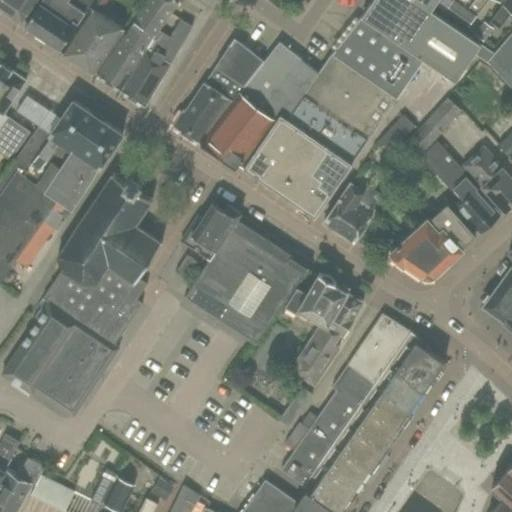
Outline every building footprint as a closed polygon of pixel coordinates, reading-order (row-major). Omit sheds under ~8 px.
[(35,0),(0,0),(0,3),(19,17),(19,18),(21,19),(22,19),(35,0)] [(40,0),(25,23),(61,47),(91,0),(40,0)] [(93,0),(61,49),(94,71),(124,27),(98,10),(105,0),(93,0)] [(125,33),(98,74),(118,88),(146,46),(158,29),(178,1),(176,0),(148,0),(134,20),(135,21),(126,34),(125,33)] [(333,51),(397,95),(423,57),(456,79),(481,42),(431,8),(436,0),(371,0),(362,14),(333,51)] [(451,0),(444,10),(468,27),(476,15),(456,0),(451,0)] [(499,0),(471,0),(469,4),(478,11),(485,0),(498,0),(499,0)] [(511,0),(504,0),(490,19),(499,26),(511,10),(511,0)] [(146,46),(118,88),(121,89),(144,105),(170,62),(192,25),(181,18),(170,36),(158,29),(146,46)] [(474,33),(484,40),(493,27),(484,20),(474,33)] [(511,34),(489,62),(511,86),(511,34)] [(233,99),(264,59),(236,38),(235,37),(236,37),(234,36),(220,57),(198,90),(186,108),(184,107),(173,124),(185,132),(200,141),(233,99)] [(280,40),(264,59),(233,99),(200,141),(211,149),(230,161),(234,164),(236,165),(237,164),(238,162),(273,117),(262,108),(303,58),(287,46),(280,40)] [(397,95),(333,51),(332,50),(318,70),(303,58),(262,108),(273,117),(238,162),(262,179),(284,194),(315,216),(397,95)] [(0,151),(10,158),(30,130),(3,112),(26,78),(0,60),(0,151)] [(49,108),(27,93),(16,109),(39,124),(49,108)] [(462,109),(447,95),(405,141),(420,154),(462,109)] [(0,281),(12,264),(11,263),(19,251),(21,252),(22,251),(20,250),(29,238),(30,239),(31,238),(29,237),(38,225),(39,226),(40,224),(39,223),(42,219),(55,228),(58,230),(122,133),(123,132),(73,99),(61,116),(49,134),(44,130),(38,126),(0,179),(0,281)] [(61,116),(49,108),(39,124),(38,126),(44,130),(49,134),(61,116)] [(415,124),(402,113),(378,139),(390,151),(415,124)] [(511,131),(501,141),(511,152),(511,131)] [(450,181),(464,197),(456,205),(481,232),(501,213),(462,170),(464,169),(438,139),(421,154),(447,184),(450,181)] [(463,163),(505,209),(511,203),(511,174),(484,144),(473,155),(463,163)] [(49,301),(2,372),(14,380),(24,387),(32,392),(35,388),(53,400),(74,414),(119,346),(117,344),(115,343),(143,301),(137,297),(140,293),(148,282),(145,280),(140,277),(139,276),(145,266),(153,254),(163,240),(136,223),(144,212),(152,199),(138,190),(137,189),(141,183),(136,180),(131,176),(127,182),(125,181),(112,172),(94,199),(57,254),(58,254),(63,267),(62,268),(43,296),(46,299),(49,301)] [(350,181),(324,221),(354,241),(372,213),(368,210),(381,192),(368,183),(363,191),(350,181)] [(209,258),(239,213),(226,204),(224,208),(213,200),(200,220),(195,217),(181,239),(209,258)] [(462,246),(475,234),(447,203),(430,219),(428,216),(391,250),(393,252),(391,255),(392,259),(394,262),(398,263),(402,261),(404,264),(405,263),(416,270),(423,275),(428,275),(434,274),(442,267),(463,248),(462,246)] [(239,213),(209,258),(185,296),(256,343),(302,275),(312,260),(239,213)] [(197,260),(187,254),(176,270),(186,277),(197,260)] [(511,263),(488,296),(483,304),(503,318),(510,324),(509,325),(511,326),(511,263)] [(321,273),(319,272),(307,293),(297,288),(287,306),(297,311),(299,307),(313,315),(310,319),(319,324),(291,367),(315,383),(340,345),(334,341),(341,331),(344,333),(354,316),(363,300),(347,291),(348,290),(335,283),(336,281),(334,280),(330,273),(321,273)] [(310,488),(341,509),(350,495),(359,483),(373,462),(394,432),(403,419),(406,415),(433,377),(437,370),(445,360),(442,358),(435,353),(434,352),(417,340),(419,338),(421,335),(411,329),(382,312),(332,385),(336,388),(281,468),(303,483),(310,488)] [(289,425),(295,417),(312,392),(303,386),(279,418),(289,425)] [(284,443),(293,449),(316,415),(310,411),(302,423),(299,421),(284,443)] [(0,481),(6,470),(5,469),(20,440),(6,433),(0,443),(0,481)] [(8,467),(6,470),(0,481),(0,505),(13,511),(15,511),(16,511),(31,483),(35,485),(45,466),(33,459),(29,468),(20,463),(16,471),(8,467)] [(511,511),(511,463),(492,486),(503,497),(494,506),(488,511),(511,511)] [(104,511),(117,511),(133,481),(107,468),(91,499),(103,505),(105,501),(109,503),(104,511)] [(42,500),(52,480),(41,474),(31,494),(42,500)] [(166,500),(175,486),(160,477),(152,491),(166,500)] [(298,500),(266,478),(241,511),(218,511),(205,505),(201,511),(338,511),(339,511),(306,488),(301,495),(298,500)] [(53,505),(63,485),(52,480),(42,500),(53,505)] [(63,485),(53,505),(64,510),(74,491),(63,485)] [(190,511),(196,503),(178,494),(169,511),(190,511)] [(153,511),(159,502),(146,496),(138,511),(153,511)]
